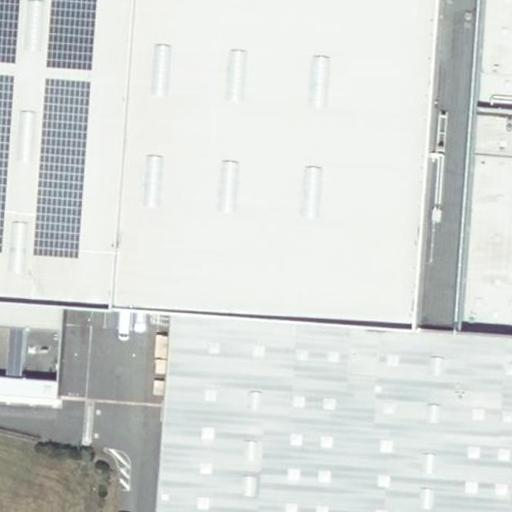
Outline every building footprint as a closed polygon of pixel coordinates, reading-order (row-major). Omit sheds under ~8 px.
[(143,0),(0,0),(0,294),(68,300),(118,304),(143,0)] [(426,0),(143,0),(118,304),(179,309),(403,317),(426,0)] [(454,321),(476,0),(426,0),(403,317),(454,321)] [(511,0),(476,0),(454,321),(511,329),(511,0)] [(68,300),(0,294),(0,391),(61,397),(68,300)] [(179,309),(163,511),(511,511),(511,329),(454,321),(403,317),(179,309)]
